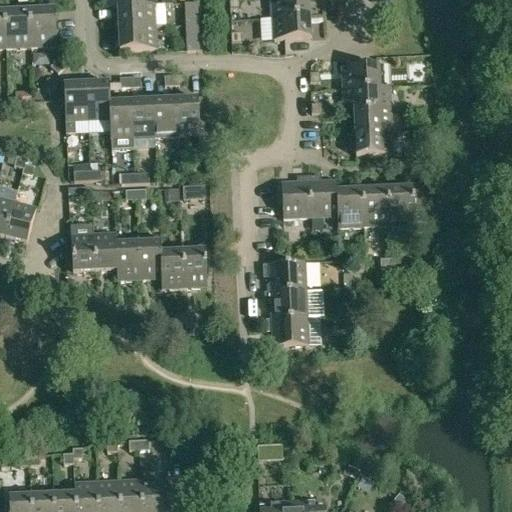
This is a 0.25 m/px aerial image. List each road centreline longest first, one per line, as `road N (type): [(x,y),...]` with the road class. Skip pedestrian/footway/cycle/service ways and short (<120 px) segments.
road 1 (residential): [(83,0),(84,51),(104,66),(290,66)]
road 2 (residential): [(248,262),(246,162),(295,159),(290,66)]
